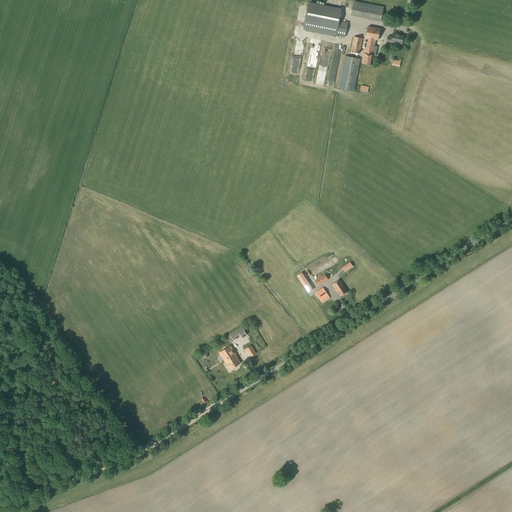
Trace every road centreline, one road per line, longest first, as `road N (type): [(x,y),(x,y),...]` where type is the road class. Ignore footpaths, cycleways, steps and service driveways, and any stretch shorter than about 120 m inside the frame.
road 1 (unclassified): [(511,219),(234,394)]
road 2 (track): [(234,394),(129,458),(14,502)]
